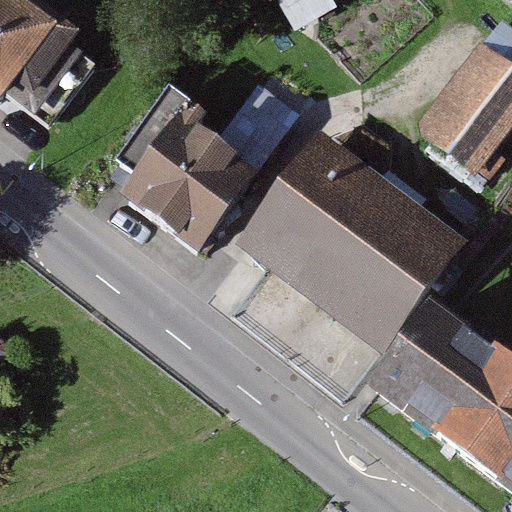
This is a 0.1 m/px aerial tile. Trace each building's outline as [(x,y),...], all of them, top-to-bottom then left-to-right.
[(0,4),(0,87),(4,82),(53,121),(90,76),(0,4)] [(511,28),(503,22),(485,46),(511,66),(511,28)] [(421,135),(475,176),(511,128),(511,66),(485,46),(482,43),(420,123),(421,135)] [(123,203),(190,254),(241,187),(174,136),(123,203)] [(246,243),(370,350),(450,257),(327,150),(246,243)] [(373,398),(511,508),(511,382),(434,321),(373,398)]
